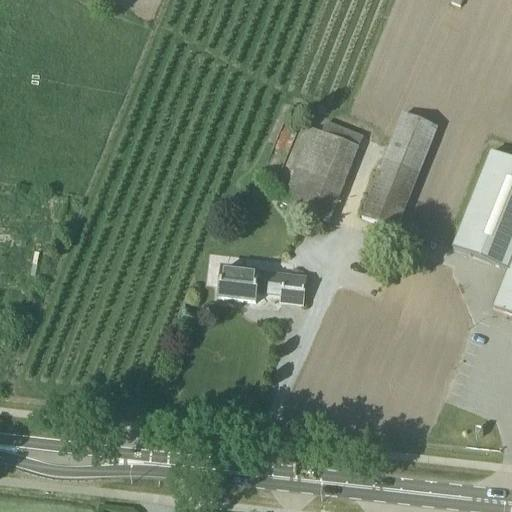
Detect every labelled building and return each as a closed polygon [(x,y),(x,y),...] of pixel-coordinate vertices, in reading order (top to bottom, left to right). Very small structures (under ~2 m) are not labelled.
[(452,0),(450,4),(460,8),(463,0),(452,0)] [(440,131),(403,116),(361,221),(398,235),(440,131)] [(331,224),(359,148),(363,137),(326,122),(321,135),(311,131),(283,207),(331,224)] [(507,273),(493,311),(511,318),(511,162),(489,154),(451,251),(507,273)] [(280,306),(302,308),(306,281),(222,272),(219,301),(255,305),(256,295),(281,298),(280,306)]
